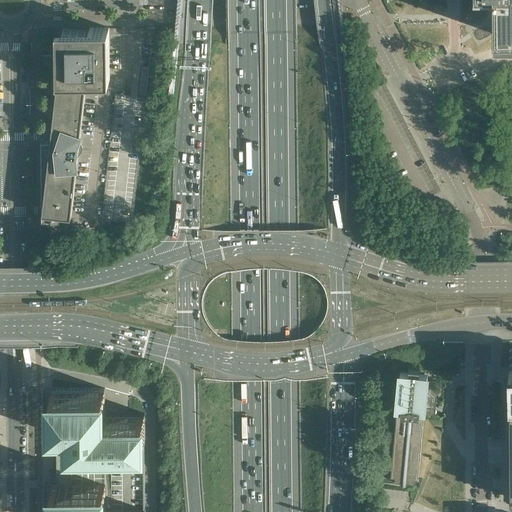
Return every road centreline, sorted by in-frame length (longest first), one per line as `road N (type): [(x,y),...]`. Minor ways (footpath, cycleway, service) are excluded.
road 1 (unclassified): [(481,511),(476,230),(360,0)]
road 2 (motorway): [(247,0),(253,511)]
road 3 (motorway): [(281,511),(276,0)]
road 4 (tertiary): [(16,511),(12,175)]
road 5 (motorway): [(343,257),(324,0)]
road 6 (motorway): [(199,0),(188,251)]
road 7 (secondary): [(188,251),(74,282),(0,287)]
road 8 (secondary): [(0,326),(74,327),(185,351)]
road 9 (secondary): [(340,356),(437,328),(511,321)]
road 10 (secondary): [(511,280),(431,280),(343,257)]
road 11 (motorway): [(185,351),(195,511)]
road 12 (secondary): [(343,257),(265,241),(188,251)]
road 13 (secondary): [(185,351),(237,363),(340,356)]
road 14 (motorway): [(339,511),(340,356)]
road 15 (tertiary): [(12,175),(10,21)]
